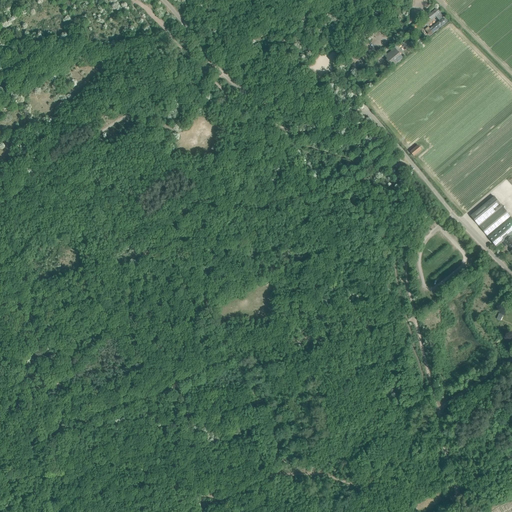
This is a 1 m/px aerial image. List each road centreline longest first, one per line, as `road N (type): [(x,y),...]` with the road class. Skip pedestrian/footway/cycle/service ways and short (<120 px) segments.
road 1 (unknown): [(138,0),(129,6),(265,136),(380,174),(392,213),(393,276),(460,511)]
road 2 (unclassified): [(467,511),(436,410),(511,365)]
